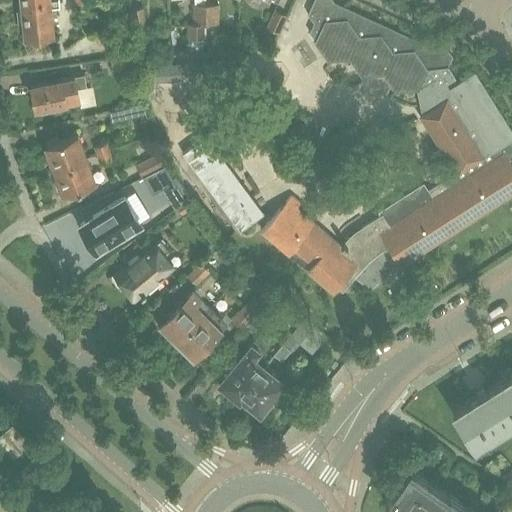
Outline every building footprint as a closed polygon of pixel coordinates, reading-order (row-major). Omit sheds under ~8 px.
[(23,23),(25,41),(38,39),(38,36),(53,34),(50,7),(60,5),(58,0),(21,0),(20,0),(21,9),(17,10),(19,24),(23,23)] [(422,114),(421,115),(456,171),(428,189),(423,182),(378,211),(381,215),(362,227),(363,229),(359,231),(349,238),(344,242),(343,241),(340,245),(297,208),(300,204),(290,195),(262,229),(290,253),(295,248),(312,263),(308,268),(334,291),(338,286),(342,289),(355,274),(370,287),(375,280),(379,272),(386,265),(395,263),(397,262),(398,264),(511,190),(511,163),(510,160),(511,158),(511,145),(508,140),(511,137),(511,131),(474,71),(458,81),(448,66),(452,55),(446,47),(436,47),(432,42),(434,38),(426,34),(424,40),(417,40),(334,2),(332,0),(313,0),(308,13),(314,22),(310,32),(315,40),(328,58),(349,56),(362,74),(383,72),(395,89),(417,87),(422,114)] [(205,23),(206,3),(192,3),(192,22),(186,22),(186,39),(205,39),(205,23)] [(219,3),(206,3),(205,23),(219,23),(219,3)] [(143,7),(130,9),(132,29),(146,26),(146,22),(144,7),(143,7)] [(279,33),(287,15),(274,9),(266,28),(279,33)] [(109,43),(111,57),(135,54),(133,39),(109,43)] [(137,68),(135,57),(135,54),(111,57),(113,71),(137,68)] [(83,74),(30,83),(34,109),(38,108),(39,113),(64,108),(63,103),(77,100),(75,88),(85,87),(83,74)] [(111,122),(145,113),(146,113),(143,102),(108,111),(111,122)] [(46,145),(55,169),(86,158),(76,133),(60,139),(59,135),(46,140),(47,144),(46,145)] [(94,146),(97,154),(111,149),(108,141),(94,146)] [(113,157),(111,149),(97,154),(99,162),(113,157)] [(163,165),(158,153),(135,164),(141,176),(163,165)] [(94,182),(86,158),(55,169),(63,193),(65,192),(66,196),(79,192),(78,188),(94,182)] [(181,215),(192,206),(186,199),(175,208),(181,215)] [(112,204),(111,205),(80,223),(96,248),(125,230),(131,240),(148,228),(140,217),(136,220),(130,210),(120,217),(112,204)] [(172,264),(163,253),(168,248),(160,238),(124,268),(123,267),(112,276),(120,286),(123,284),(134,297),(172,264)] [(210,270),(203,262),(188,276),(195,284),(210,270)] [(192,290),(187,296),(187,295),(158,325),(175,341),(203,311),(197,305),(202,299),(192,290)] [(248,301),(231,317),(230,318),(241,329),(245,325),(258,310),(263,304),(254,295),(248,301)] [(226,323),(230,318),(231,317),(226,312),(221,318),(210,307),(205,313),(203,311),(175,341),(193,358),(221,329),(222,330),(227,324),(226,323)] [(270,318),(260,310),(258,311),(258,310),(245,325),(256,334),(270,318)] [(290,334),(290,335),(299,342),(312,353),(326,335),(304,317),(290,334)] [(236,395),(238,397),(263,367),(253,359),(260,350),(250,342),(232,365),(234,366),(220,382),(223,385),(222,390),(232,398),(236,395)] [(282,360),(290,350),(282,343),(273,354),(282,360)] [(285,385),(263,367),(238,397),(239,398),(241,396),(260,411),(271,397),(274,400),(285,385)] [(474,445),(509,423),(511,420),(511,390),(505,379),(487,390),(487,389),(477,395),(477,396),(452,412),(474,445)] [(0,435),(0,445),(12,459),(22,450),(30,443),(12,424),(0,435)] [(21,469),(23,471),(36,486),(49,475),(34,458),(21,469)] [(385,504),(396,511),(458,511),(464,505),(410,467),(385,504)]
